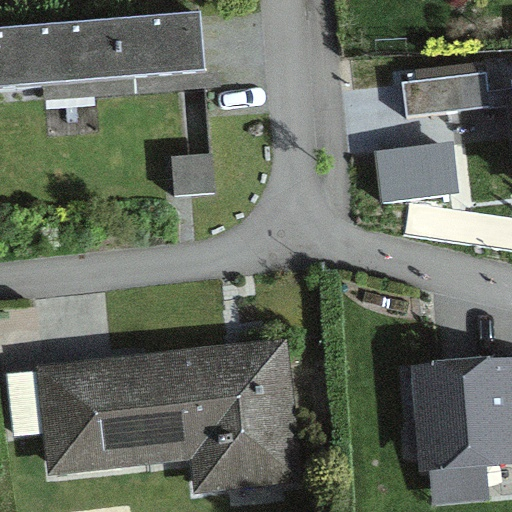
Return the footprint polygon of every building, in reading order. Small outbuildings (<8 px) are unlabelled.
[(0,90),(206,78),(202,18),(0,31),(0,90)] [(491,110),(487,75),(401,84),(405,120),(491,110)] [(176,198),(216,195),(213,156),(173,159),(176,198)] [(280,351),(235,356),(80,373),(46,377),(56,468),(221,450),(224,483),(294,475),(280,351)] [(490,504),(488,462),(511,460),(511,369),(420,375),(424,426),(413,427),(415,456),(428,455),(431,508),(490,504)]
